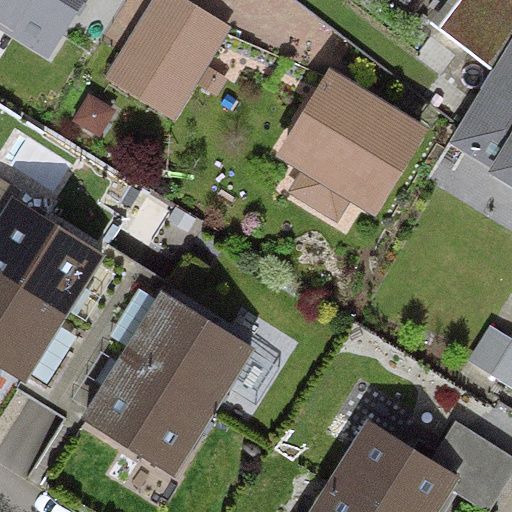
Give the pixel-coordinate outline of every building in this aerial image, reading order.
[(83,0),(0,0),(0,29),(47,58),(83,0)] [(188,0),(152,0),(105,77),(175,120),(197,85),(208,66),(232,27),(188,0)] [(439,29),(461,0),(447,0),(430,22),(439,29)] [(511,0),(461,0),(439,29),(493,71),(511,39),(511,0)] [(491,166),(487,172),(511,186),(511,39),(493,71),(450,142),(491,166)] [(228,76),(208,66),(197,85),(219,95),(228,76)] [(329,68),(276,156),(301,171),(288,193),(336,222),(350,200),(376,216),(429,127),(329,68)] [(91,93),(72,116),(97,136),(116,112),(91,93)] [(13,196),(0,216),(0,273),(67,316),(72,311),(100,264),(106,255),(13,196)] [(115,272),(100,264),(72,311),(87,319),(115,272)] [(61,327),(67,316),(0,273),(0,366),(26,382),(31,373),(61,327)] [(140,290),(112,336),(128,345),(156,299),(140,290)] [(128,345),(121,355),(214,414),(255,348),(162,290),(156,299),(128,345)] [(511,338),(490,325),(468,360),(511,387),(511,338)] [(77,337),(61,327),(31,373),(47,383),(77,337)] [(117,362),(102,353),(73,398),(88,408),(117,362)] [(175,476),(214,414),(121,355),(117,362),(88,408),(82,418),(175,476)] [(367,420),(326,485),(369,511),(439,511),(453,489),(460,478),(432,460),(367,420)] [(511,454),(457,420),(432,460),(460,478),(453,489),(457,492),(489,511),(511,473),(511,454)] [(369,511),(326,485),(309,511),(369,511)] [(444,511),(457,492),(453,489),(439,511),(444,511)]
